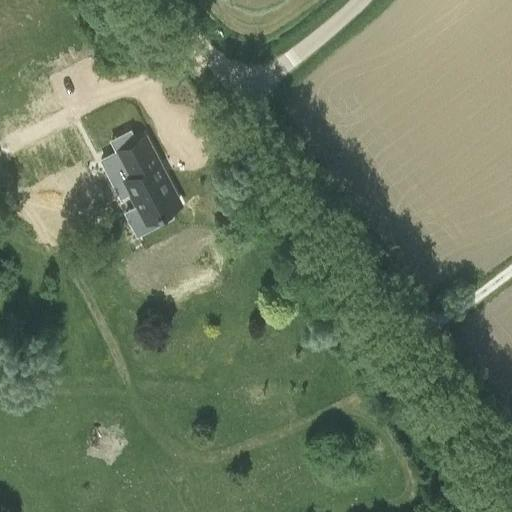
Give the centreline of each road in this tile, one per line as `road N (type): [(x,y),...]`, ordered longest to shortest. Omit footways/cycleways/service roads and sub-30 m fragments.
road 1 (unclassified): [(511,459),(244,92)]
road 2 (unclassified): [(244,92),(366,0)]
